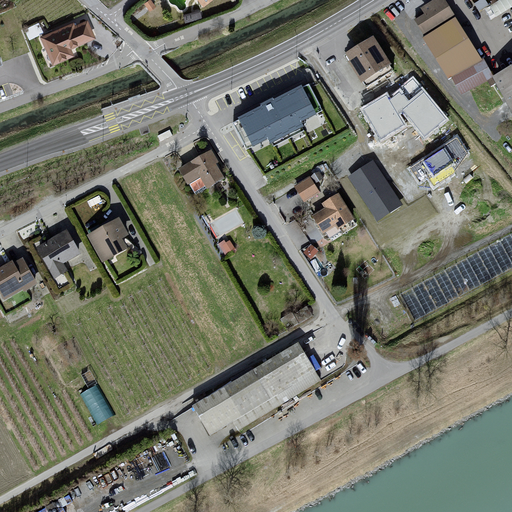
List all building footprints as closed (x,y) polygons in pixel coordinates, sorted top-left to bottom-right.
[(456,19),(443,0),(434,0),(420,9),(425,16),(415,22),(425,38),(456,19)] [(507,0),(499,0),(487,7),(492,16),(511,6),(507,0)] [(423,40),(449,81),(481,61),(456,20),(423,40)] [(73,23),(40,38),(52,66),(74,59),(70,50),(95,39),(87,21),(75,26),(73,23)] [(376,43),(347,59),(365,89),(393,73),(376,43)] [(484,62),(453,80),(463,96),(494,78),(484,62)] [(511,70),(494,80),(511,111),(511,70)] [(323,112),(310,87),(235,126),(249,151),(254,148),(255,150),(270,142),(272,147),(307,129),(305,126),(319,118),(317,115),(323,112)] [(387,95),(365,108),(381,139),(405,124),(401,114),(404,112),(424,136),(446,119),(422,90),(409,100),(403,93),(402,95),(399,92),(390,100),(387,95)] [(173,136),(170,131),(158,137),(161,142),(173,136)] [(457,138),(412,167),(420,183),(430,176),(434,186),(453,173),(467,154),(457,138)] [(212,152),(181,170),(190,185),(202,178),(210,190),(226,180),(217,165),(219,164),(212,152)] [(373,162),(351,177),(377,216),(399,202),(373,162)] [(311,179),(294,187),(303,203),(319,195),(311,179)] [(325,210),(312,218),(321,236),(336,227),(339,232),(356,220),(340,194),(322,204),(325,210)] [(121,221),(90,238),(105,263),(128,250),(123,240),(129,236),(121,221)] [(68,232),(38,249),(56,279),(68,272),(64,265),(82,255),(68,232)] [(511,233),(399,294),(414,322),(511,268),(511,233)] [(231,237),(220,242),(224,251),(235,246),(231,237)] [(312,257),(319,248),(311,242),(305,252),(312,257)] [(14,264),(0,272),(0,289),(5,299),(24,289),(26,293),(38,286),(25,262),(16,267),(14,264)] [(321,382),(298,344),(193,407),(211,437),(234,424),(239,431),(321,382)] [(98,385),(80,394),(98,425),(116,415),(98,385)]
